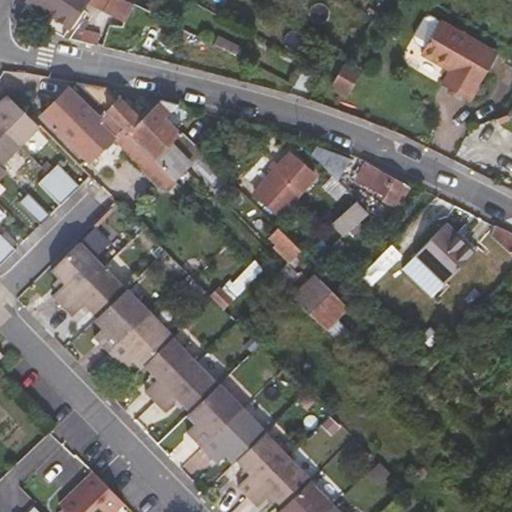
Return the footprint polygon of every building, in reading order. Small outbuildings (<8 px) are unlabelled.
[(155,42),(167,21),(144,10),(125,0),(26,0),(25,2),(67,28),(86,1),(123,19),(126,21),(135,23),(146,27),(141,36),(155,42)] [(125,0),(144,10),(149,0),(148,0),(125,0)] [(442,85),(468,100),(496,53),(439,20),(436,24),(429,20),(423,22),(413,38),(414,44),(422,49),(420,52),(451,70),(442,85)] [(211,43),(233,54),(236,48),(214,38),(211,43)] [(306,63),(323,72),(329,61),(335,50),(319,41),(306,63)] [(323,72),(316,83),(333,92),(345,71),(329,61),(323,72)] [(168,114),(177,102),(163,99),(151,108),(141,98),(132,106),(123,97),(120,99),(108,86),(101,85),(77,81),(106,109),(125,128),(154,156),(180,129),(166,115),(168,114)] [(100,115),(93,109),(71,88),(57,102),(54,100),(43,113),(92,161),(117,135),(125,128),(106,109),(100,115)] [(40,122),(11,93),(0,102),(0,121),(20,142),(40,122)] [(0,161),(20,142),(0,121),(0,161)] [(318,141),(310,155),(339,172),(347,159),(318,141)] [(274,171),(256,191),(281,214),(315,175),(290,152),(280,163),(274,157),(268,164),(274,171)] [(48,170),(71,192),(80,182),(59,159),(48,170)] [(173,175),(159,162),(151,171),(156,176),(164,184),(173,175)] [(409,188),(372,166),(363,181),(386,194),(384,198),(399,207),(409,188)] [(154,187),(148,184),(144,188),(138,181),(143,175),(135,167),(130,174),(124,169),(110,183),(122,196),(126,193),(136,203),(154,187)] [(39,179),(61,201),(71,192),(48,170),(39,179)] [(331,189),(353,208),(358,202),(338,182),(331,189)] [(20,199),(40,221),(50,212),(28,190),(20,199)] [(345,217),(356,228),(371,212),(360,201),(358,202),(353,208),(345,217)] [(95,224),(82,237),(53,267),(58,272),(57,277),(62,283),(55,291),(63,301),(65,302),(105,262),(96,253),(110,238),(95,224)] [(511,231),(498,225),(493,236),(511,253),(511,231)] [(417,252),(447,281),(475,252),(456,233),(453,236),(443,226),(417,252)] [(0,248),(6,254),(17,244),(0,227),(0,248)] [(271,266),(286,280),(291,275),(309,256),(294,241),(271,266)] [(129,286),(105,262),(65,302),(75,312),(83,305),(88,311),(92,308),(97,313),(99,315),(129,286)] [(282,284),(331,333),(341,324),(353,312),(321,280),(316,285),(311,278),(302,287),(291,275),(286,280),(282,284)] [(152,310),(129,286),(99,315),(100,317),(96,319),(103,326),(96,334),(112,351),(152,310)] [(135,359),(143,367),(146,364),(174,336),(176,334),(152,310),(112,351),(126,366),(135,359)] [(341,324),(331,333),(347,348),(356,339),(341,324)] [(147,388),(157,399),(198,360),(174,336),(146,364),(152,369),(149,373),(155,380),(147,388)] [(0,346),(0,364),(9,356),(0,346)] [(185,404),(192,411),(220,383),(198,360),(157,399),(168,409),(176,401),(182,407),(185,404)] [(190,427),(205,443),(246,404),(223,380),(220,383),(192,411),(189,414),(197,421),(190,427)] [(228,455),(236,463),(239,460),(268,431),(270,430),(246,404),(205,443),(223,461),(228,455)] [(249,493),(290,453),(268,431),(239,460),(243,466),(241,468),(246,474),(238,482),(249,493)] [(313,477),(290,453),(249,493),(259,504),(268,496),(274,501),(277,498),(284,505),(311,479),(313,477)] [(60,504),(67,511),(115,511),(125,503),(96,471),(60,504)] [(326,511),(336,503),(311,479),(284,505),(279,511),(326,511)] [(344,511),(336,503),(326,511),(344,511)]
